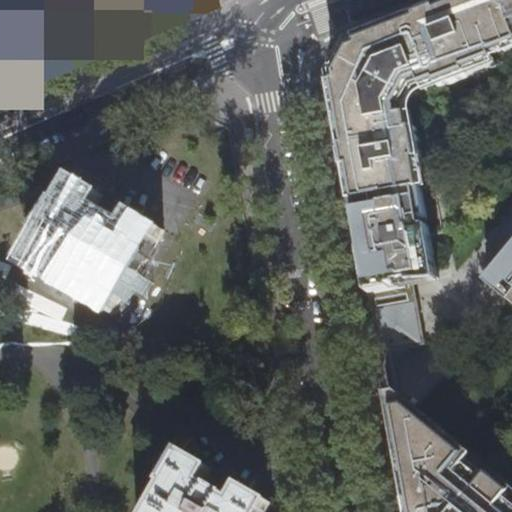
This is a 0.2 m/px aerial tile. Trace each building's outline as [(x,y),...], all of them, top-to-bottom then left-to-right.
[(67,0),(42,11),(60,51),(135,19),(148,13),(141,0),(67,0)] [(439,89),(511,60),(511,0),(456,0),(435,8),(367,35),(353,40),(353,41),(347,43),(330,76),(331,83),(329,83),(332,95),(350,195),(365,277),(369,296),(406,289),(406,284),(411,283),(411,285),(439,284),(429,228),(426,229),(424,220),(428,220),(417,161),(423,160),(418,131),(411,131),(408,117),(401,118),(399,108),(411,86),(412,85),(420,82),(423,89),(437,83),(439,89)] [(0,28),(0,77),(33,63),(15,22),(0,28)] [(125,207),(106,195),(76,179),(59,211),(60,212),(30,265),(43,274),(43,276),(98,309),(100,306),(115,315),(146,261),(147,262),(165,230),(136,213),(125,207)] [(511,249),(484,283),(511,306),(511,249)] [(417,299),(372,309),(381,355),(426,347),(417,299)] [(511,511),(511,488),(398,394),(389,396),(392,409),(390,409),(408,511),(511,511)] [(269,511),(273,504),(243,487),(236,502),(229,498),(230,497),(212,487),(211,488),(205,485),(213,470),(184,453),(166,485),(168,486),(153,511),(269,511)] [(232,481),(213,470),(205,485),(211,488),(212,487),(230,497),(229,498),(236,502),(243,487),(232,481)]
